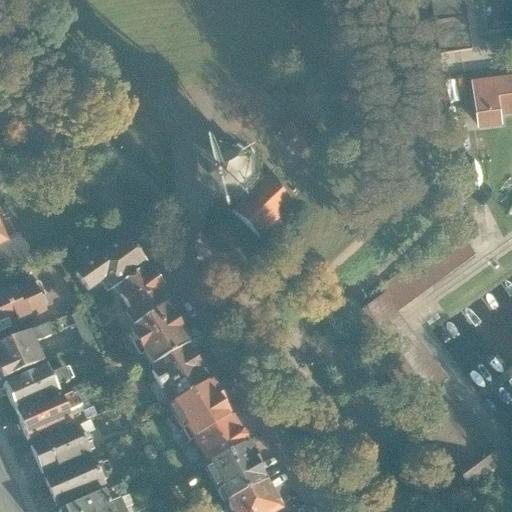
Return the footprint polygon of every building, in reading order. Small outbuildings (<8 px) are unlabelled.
[(469,47),(461,0),(427,0),(435,51),(469,47)] [(511,114),(511,75),(468,81),(473,130),(497,127),(496,117),(511,114)] [(316,145),(300,119),(279,131),(296,158),(316,145)] [(260,242),(294,207),(264,179),(256,188),(256,161),(236,141),(211,141),(192,159),(191,186),(211,204),(237,206),(231,212),(260,242)] [(333,317),(467,497),(507,467),(392,313),(471,256),(452,232),(333,317)] [(4,245),(0,247),(0,270),(27,259),(26,257),(28,251),(23,241),(17,240),(4,245)] [(121,241),(72,275),(91,303),(140,268),(121,241)] [(108,293),(132,327),(167,305),(171,303),(148,267),(108,293)] [(0,328),(15,322),(15,323),(22,319),(23,320),(44,310),(43,306),(46,303),(43,296),(44,293),(40,282),(36,281),(32,282),(32,281),(14,289),(13,288),(0,293),(0,292),(0,328)] [(123,332),(148,368),(191,345),(167,305),(132,327),(123,332)] [(46,326),(0,344),(0,379),(41,362),(32,341),(37,339),(37,340),(50,335),(46,326)] [(148,368),(169,407),(212,384),(191,345),(148,368)] [(45,366),(2,385),(14,413),(57,394),(55,387),(68,382),(63,368),(49,374),(45,366)] [(169,407),(188,443),(231,420),(212,384),(169,407)] [(57,394),(14,413),(26,440),(69,421),(66,413),(79,407),(78,406),(83,403),(78,392),(74,394),(73,393),(60,400),(57,394)] [(203,472),(246,449),(231,420),(188,443),(203,472)] [(76,426),(29,446),(41,472),(92,450),(85,433),(80,435),(76,426)] [(203,472),(223,509),(266,486),(246,449),(203,472)] [(89,458),(43,478),(55,505),(100,485),(99,481),(104,479),(98,464),(92,466),(89,458)] [(280,511),(266,486),(223,509),(224,511),(280,511)] [(100,492),(58,511),(114,511),(122,509),(117,499),(106,504),(100,492)]
